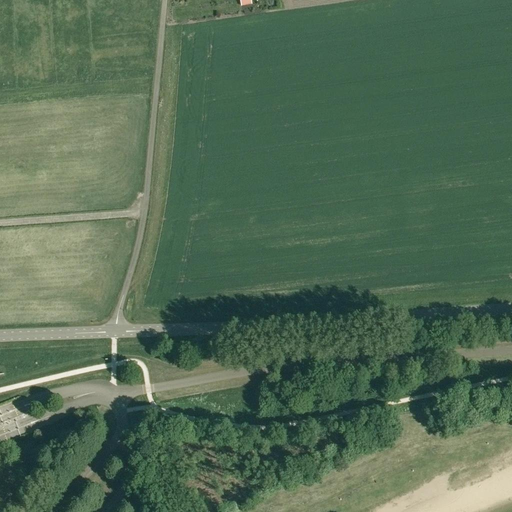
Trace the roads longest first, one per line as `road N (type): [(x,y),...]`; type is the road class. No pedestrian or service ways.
road 1 (tertiary): [(0,336),(511,308)]
road 2 (track): [(113,332),(143,210),(164,0)]
